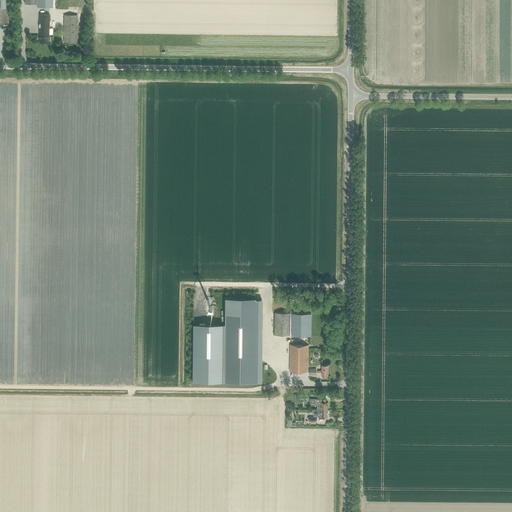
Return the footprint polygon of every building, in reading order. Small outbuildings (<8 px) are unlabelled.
[(0,0),(1,8),(0,8),(0,24),(9,24),(8,0),(0,0)] [(49,42),(49,14),(39,14),(39,42),(49,42)] [(77,43),(77,15),(64,15),(63,43),(77,43)] [(261,382),(261,362),(254,362),(255,298),(225,298),(224,382),(261,382)] [(275,313),(275,335),(311,335),(311,313),(275,313)] [(224,382),(224,324),(220,324),(193,324),(192,381),(224,382)] [(290,345),(290,371),(308,371),(308,345),(290,345)] [(318,371),(318,374),(322,374),(322,376),(328,376),(328,365),(322,365),(322,371),(318,371)] [(323,399),(317,399),(310,399),(310,404),(317,404),(317,409),(318,410),(327,410),(328,402),(323,402),(323,399)]
